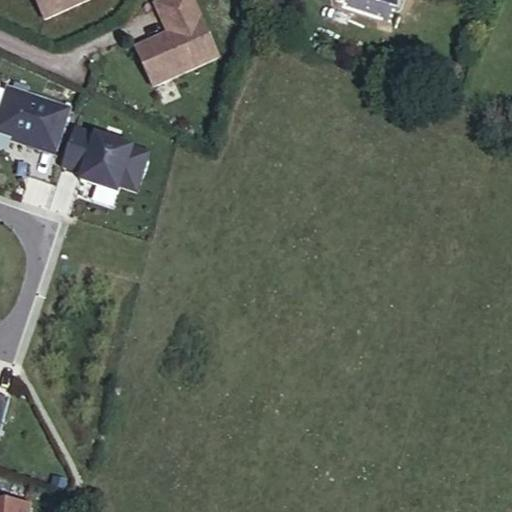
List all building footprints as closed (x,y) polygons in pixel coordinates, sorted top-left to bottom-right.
[(35,0),(50,31),(114,0),(35,0)] [(196,0),(192,0),(163,14),(176,43),(179,49),(166,54),(164,49),(143,58),(161,97),(227,66),(196,0)] [(370,0),(404,12),(408,0),(370,0)] [(176,43),(164,49),(166,54),(179,49),(176,43)] [(12,89),(0,125),(0,130),(19,137),(44,146),(43,149),(59,155),(74,110),(12,89)] [(76,135),(66,167),(87,174),(84,181),(121,193),(123,186),(139,192),(152,153),(93,133),(91,140),(76,135)] [(43,149),(44,146),(19,137),(18,141),(43,149)] [(0,394),(0,422),(6,424),(14,399),(0,394)]
